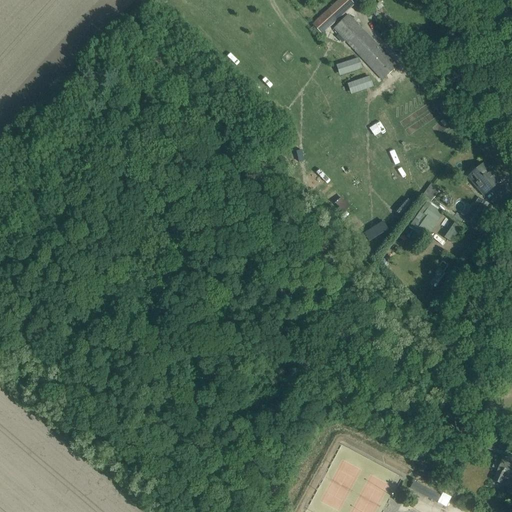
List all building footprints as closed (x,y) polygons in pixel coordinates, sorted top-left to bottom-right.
[(349,0),(339,0),(328,11),(337,20),(354,5),(349,0)] [(402,20),(393,12),(389,17),(398,25),(402,20)] [(397,66),(348,14),(334,29),(382,81),(397,66)] [(341,55),(336,59),(344,70),(337,75),(342,81),(358,69),(353,62),(349,65),(341,55)] [(484,163),(468,177),(484,195),(500,182),(484,163)] [(431,202),(433,199),(439,190),(432,184),(431,184),(422,196),(423,196),(428,200),(431,202)] [(478,199),(465,219),(479,227),(492,207),(478,199)] [(410,226),(428,237),(445,212),(427,201),(410,226)] [(455,223),(446,238),(453,242),(461,227),(455,223)] [(435,275),(429,284),(433,286),(439,278),(440,279),(444,273),(444,271),(440,269),(438,269),(434,275),(435,275)] [(506,449),(477,438),(475,443),(504,455),(506,449)] [(511,464),(502,460),(493,480),(501,484),(505,476),(511,478),(511,464)] [(458,484),(450,478),(445,488),(454,492),(458,484)] [(418,483),(414,491),(438,502),(441,495),(418,483)] [(451,498),(442,493),(441,495),(438,502),(446,508),(451,498)]
